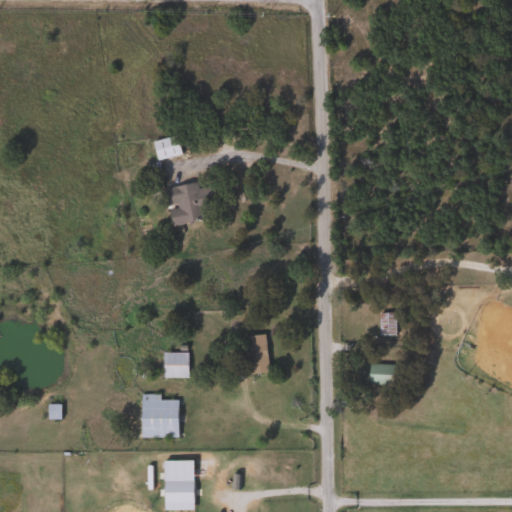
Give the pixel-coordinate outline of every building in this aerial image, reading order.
[(149,142),(172,136),(177,155),(153,161),(149,142)] [(162,188),(195,183),(201,221),(168,226),(162,188)] [(391,336),(374,336),(374,313),(391,313),(391,336)] [(262,373),(245,373),(245,335),(262,335),(262,373)] [(183,378),(159,378),(159,353),(183,353),(183,378)] [(395,365),(395,386),(364,385),(365,365),(395,365)] [(156,395),(156,400),(174,400),(174,438),(137,438),(137,395),(156,395)] [(56,419),(44,419),(44,405),(56,405),(56,419)]
